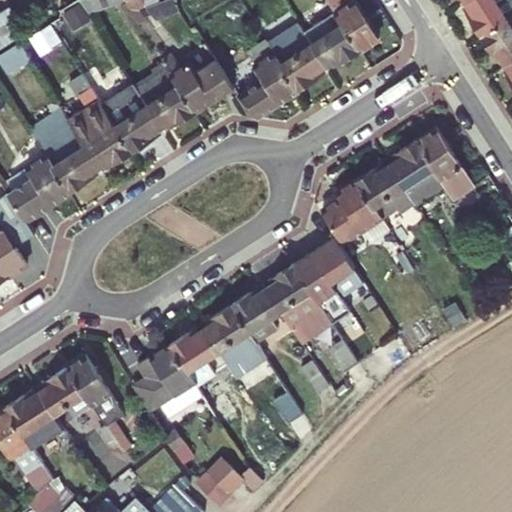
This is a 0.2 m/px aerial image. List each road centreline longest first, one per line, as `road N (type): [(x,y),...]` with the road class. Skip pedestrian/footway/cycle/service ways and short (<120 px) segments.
road 1 (residential): [(74,296),(131,307),(279,212),(290,157)]
road 2 (residential): [(290,157),(235,147),(88,240),(74,296)]
road 3 (residential): [(445,59),(290,157)]
road 4 (residential): [(511,166),(445,59)]
